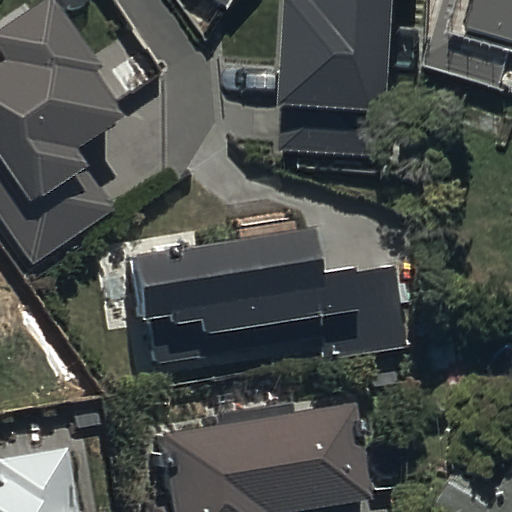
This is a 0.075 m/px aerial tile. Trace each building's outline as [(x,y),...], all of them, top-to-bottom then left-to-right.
[(200,0),(229,17),(239,0),(200,0)] [(283,0),(275,151),(388,157),(397,0),(283,0)] [(0,232),(27,275),(113,220),(81,169),(141,130),(56,5),(0,43),(0,232)] [(314,229),(130,258),(147,364),(317,337),(321,359),(408,345),(395,262),(321,274),(314,229)] [(79,368),(27,372),(30,411),(82,407),(79,368)] [(430,507),(438,511),(511,511),(511,386),(500,380),(430,507)] [(162,504),(138,508),(138,511),(361,511),(348,423),(154,451),(162,504)] [(74,511),(66,453),(0,462),(0,511),(74,511)]
